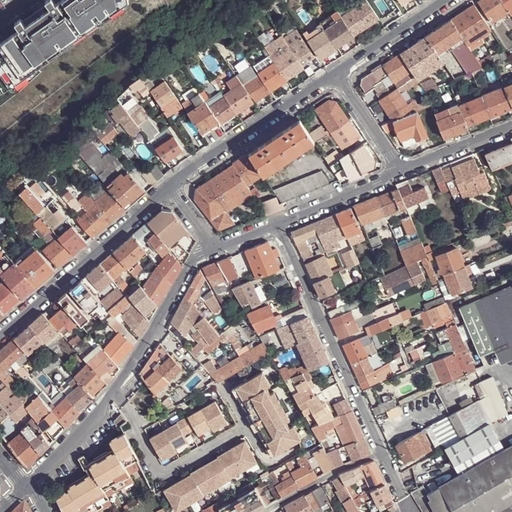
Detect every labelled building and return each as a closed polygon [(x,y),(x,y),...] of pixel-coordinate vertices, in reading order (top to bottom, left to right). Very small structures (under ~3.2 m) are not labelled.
[(40,0),(0,29),(0,107),(18,93),(39,74),(35,68),(62,49),(63,51),(71,45),(70,43),(84,33),(84,32),(113,11),(114,13),(122,7),(121,6),(128,0),(46,0),(45,0),(40,0)] [(491,23),(509,11),(501,0),(480,0),(477,2),(491,23)] [(511,14),(511,13),(511,0),(501,0),(509,11),(511,14)] [(264,9),(272,4),(270,1),(262,7),(264,9)] [(372,24),(379,19),(366,1),(341,17),(354,36),(365,28),(372,24)] [(350,2),(337,11),(341,17),(355,8),(350,2)] [(468,45),(491,30),(473,5),(451,20),(468,45)] [(248,22),(264,11),(264,9),(262,7),(246,18),(248,22)] [(345,41),(354,36),(341,17),(337,11),(320,22),(321,23),(325,29),(337,47),(345,41)] [(232,33),(248,22),(246,18),(245,17),(228,28),(229,29),(232,33)] [(468,45),(451,20),(425,36),(437,53),(449,45),(467,73),(483,67),(468,45)] [(284,34),(286,33),(278,21),(273,24),(277,30),(280,35),(281,36),(284,34)] [(323,30),(325,29),(321,23),(316,26),(317,28),(305,36),(307,38),(308,40),(312,38),(323,30)] [(220,34),(229,29),(228,28),(226,24),(217,29),(220,34)] [(212,40),(220,34),(217,29),(209,35),(212,40)] [(288,38),(291,41),(292,40),(295,45),(303,39),(303,40),(307,38),(305,36),(305,35),(302,31),(301,29),(288,38)] [(325,29),(323,30),(334,48),(337,47),(325,29)] [(320,58),(334,48),(323,30),(312,38),(308,40),(320,58)] [(206,44),(212,40),(209,35),(202,39),(206,44)] [(281,36),(280,35),(273,39),(282,53),(290,48),(288,46),(283,38),(281,36)] [(437,53),(425,36),(418,41),(410,47),(400,53),(412,70),(413,72),(417,76),(418,79),(443,62),(437,53)] [(309,60),(314,56),(303,40),(303,39),(295,45),(290,48),(301,65),(309,60)] [(273,59),(281,54),(271,40),(264,45),(264,47),(272,57),(273,59)] [(269,59),(272,57),(264,47),(262,48),(269,59)] [(287,80),(304,69),(301,65),(290,48),(282,53),(281,54),(273,59),(275,62),(287,80)] [(509,56),(505,50),(499,52),(502,59),(509,56)] [(394,82),(412,70),(400,53),(382,65),(389,75),(394,82)] [(496,62),(497,61),(493,54),(485,59),(486,61),(482,64),(484,66),(496,62)] [(259,74),(275,62),(273,59),(272,57),(269,59),(255,68),(259,74)] [(158,67),(160,70),(166,66),(170,72),(164,75),(164,76),(176,68),(170,60),(158,67)] [(304,69),(305,70),(312,65),(309,60),(301,65),(304,69)] [(270,91),(287,80),(275,62),(259,74),(270,91)] [(383,79),(389,75),(382,65),(372,72),(379,82),(377,83),(381,90),(388,86),(383,79)] [(164,75),(170,72),(166,66),(160,70),(164,75)] [(243,85),(257,76),(251,66),(236,76),(241,84),(243,85)] [(151,80),(156,76),(152,70),(142,77),(143,78),(145,83),(146,83),(151,80)] [(362,79),(361,85),(366,93),(375,87),(378,92),(381,90),(377,83),(379,82),(372,72),(362,79)] [(409,81),(417,76),(413,72),(406,77),(409,81)] [(465,74),(456,77),(458,83),(467,79),(465,74)] [(254,102),(268,92),(257,76),(243,85),(254,102)] [(410,87),(420,81),(418,79),(417,76),(409,81),(407,82),(410,87)] [(407,82),(409,81),(406,77),(395,84),(398,88),(399,87),(403,85),(407,82)] [(139,87),(145,83),(143,78),(137,83),(139,87)] [(433,87),(438,85),(433,78),(421,83),(426,90),(433,87)] [(150,90),(155,86),(151,80),(146,83),(150,90)] [(165,104),(176,97),(165,80),(155,86),(150,90),(161,107),(165,104)] [(144,95),(150,90),(146,83),(145,83),(139,87),(144,95)] [(237,113),(254,102),(243,85),(241,84),(225,95),(226,97),(237,113)] [(381,99),(392,92),(388,86),(381,90),(378,92),(376,93),(381,99)] [(501,113),(511,108),(511,103),(505,87),(482,96),(490,117),(501,113)] [(417,111),(421,110),(418,105),(414,99),(407,104),(399,92),(397,89),(392,92),(381,99),(380,100),(394,121),(417,111)] [(199,106),(205,102),(203,98),(200,94),(199,92),(193,96),(199,106)] [(226,97),(225,95),(208,106),(209,108),(226,97)] [(165,114),(168,118),(184,106),(182,103),(177,96),(176,97),(165,104),(161,107),(162,110),(165,114)] [(193,96),(182,103),(184,106),(189,113),(199,106),(193,96)] [(479,121),(490,117),(482,96),(459,105),(461,111),(467,126),(479,121)] [(123,105),(138,125),(139,126),(150,117),(133,97),(123,105)] [(220,125),(237,113),(226,97),(209,108),(220,125)] [(104,113),(108,119),(115,112),(111,107),(119,101),(118,98),(109,105),(103,112),(104,113)] [(418,105),(421,110),(432,105),(430,100),(426,101),(418,105)] [(115,112),(131,135),(140,128),(139,126),(138,125),(123,105),(119,101),(111,107),(115,112)] [(332,132),(349,121),(335,102),(329,101),(316,109),(330,129),(332,132)] [(204,135),(220,125),(209,108),(208,106),(206,103),(205,102),(199,106),(189,113),(204,135)] [(438,120),(461,111),(459,105),(458,103),(435,112),(438,120)] [(396,126),(402,140),(414,134),(417,139),(427,135),(417,111),(394,121),(396,126)] [(451,135),(468,128),(467,126),(461,111),(438,120),(444,138),(451,135)] [(104,143),(118,130),(108,119),(104,113),(89,125),(104,143)] [(501,113),(490,117),(492,121),(503,117),(501,113)] [(140,128),(150,140),(162,132),(150,117),(139,126),(140,128)] [(264,175),(315,142),(311,136),(300,120),(273,138),(249,153),(250,155),(262,173),(264,175)] [(343,149),(360,138),(349,121),(332,132),(343,149)] [(385,130),(396,126),(394,121),(382,126),(385,130)] [(470,133),(482,128),(479,121),(467,126),(468,128),(470,133)] [(315,144),(328,135),(325,132),(323,129),(311,136),(315,142),(315,144)] [(104,143),(105,143),(119,132),(118,130),(104,143)] [(171,132),(152,144),(160,153),(165,160),(165,161),(183,149),(171,132)] [(404,145),(417,139),(414,134),(402,140),(404,145)] [(90,165),(102,156),(84,136),(73,145),(79,152),(90,165)] [(152,144),(150,141),(146,145),(156,157),(160,153),(152,144)] [(70,142),(56,155),(60,160),(63,164),(79,152),(73,145),(70,142)] [(501,159),(511,155),(511,143),(497,149),(501,159)] [(364,176),(362,172),(372,168),(375,160),(364,144),(345,156),(341,159),(330,166),(335,173),(345,166),(352,180),(364,176)] [(102,156),(90,165),(104,181),(110,188),(129,172),(110,149),(102,156)] [(511,160),(511,155),(501,159),(497,149),(486,153),(492,168),(493,168),(511,160)] [(40,175),(60,160),(56,155),(36,170),(40,175)] [(250,155),(246,157),(252,167),(254,165),(260,174),(262,173),(250,155)] [(339,155),(328,163),(330,166),(341,159),(339,155)] [(246,185),(261,175),(260,174),(254,165),(252,167),(246,157),(245,156),(233,164),(246,185)] [(456,178),(479,169),(478,168),(474,158),(462,163),(453,167),(452,167),(453,171),(456,178)] [(43,178),(63,164),(60,160),(40,175),(43,178)] [(247,197),(252,194),(250,190),(246,185),(233,164),(196,188),(194,199),(211,220),(225,211),(247,197)] [(137,165),(129,172),(135,179),(143,173),(137,165)] [(157,180),(164,175),(156,165),(149,170),(157,180)] [(456,178),(453,171),(452,167),(453,167),(452,165),(442,170),(449,186),(450,189),(458,186),(455,179),(456,178)] [(432,170),(441,190),(449,186),(442,170),(440,166),(432,170)] [(491,189),(484,171),(480,172),(479,169),(456,178),(455,179),(458,186),(460,192),(476,186),(479,194),(491,189)] [(154,183),(157,180),(149,170),(146,173),(154,183)] [(281,203),(330,183),(321,171),(273,190),(281,203)] [(126,207),(145,191),(135,179),(129,172),(110,188),(126,207)] [(398,189),(409,184),(407,179),(396,184),(398,189)] [(110,188),(104,181),(99,186),(102,189),(105,193),(110,188)] [(36,182),(29,188),(37,198),(44,191),(36,182)] [(406,207),(417,202),(413,192),(409,184),(398,189),(406,207)] [(52,228),(59,223),(37,198),(29,188),(27,185),(19,192),(41,216),(52,228)] [(15,186),(4,191),(8,197),(12,194),(14,196),(19,192),(15,186)] [(458,186),(450,189),(452,195),(460,192),(458,186)] [(464,200),(479,194),(476,186),(460,192),(464,200)] [(252,194),(255,198),(260,194),(255,187),(250,190),(252,194)] [(413,192),(417,202),(419,202),(429,197),(424,187),(413,192)] [(111,220),(126,207),(110,188),(105,193),(95,201),(97,203),(111,220)] [(105,193),(102,189),(92,198),(95,201),(105,193)] [(385,215),(406,207),(398,189),(378,197),(385,215)] [(78,201),(87,211),(97,203),(95,201),(92,198),(88,193),(78,201)] [(266,215),(281,209),(279,204),(276,197),(261,203),(266,215)] [(378,197),(354,206),(362,224),(369,222),(385,215),(378,197)] [(429,197),(419,202),(421,207),(430,203),(429,197)] [(92,237),(111,220),(97,203),(87,211),(80,218),(78,220),(92,237)] [(347,236),(361,230),(351,207),(336,213),(347,236)] [(147,222),(155,232),(161,228),(170,240),(185,227),(171,209),(162,209),(147,222)] [(223,227),(233,223),(225,211),(211,220),(217,229),(223,227)] [(347,236),(336,213),(322,219),(332,242),(337,240),(347,236)] [(371,228),(388,221),(385,215),(369,222),(371,228)] [(413,232),(416,231),(410,215),(402,219),(408,234),(413,232)] [(30,226),(40,238),(42,237),(48,243),(57,235),(52,228),(41,216),(30,226)] [(327,252),(335,248),(332,242),(322,219),(313,223),(318,233),(324,247),(327,252)] [(511,219),(502,223),(505,228),(511,225),(511,219)] [(132,236),(140,246),(143,243),(148,239),(155,232),(147,222),(132,236)] [(362,224),(366,233),(372,230),(371,228),(369,222),(362,224)] [(318,233),(313,223),(291,232),(296,242),(305,238),(318,233)] [(73,253),(86,241),(72,225),(59,236),(73,253)] [(170,240),(173,243),(184,234),(187,231),(185,227),(170,240)] [(169,249),(174,245),(173,243),(170,240),(161,228),(155,232),(169,249)] [(23,233),(31,243),(36,239),(27,229),(23,233)] [(347,236),(351,244),(365,238),(361,230),(347,236)] [(162,255),(169,249),(155,232),(148,239),(162,255)] [(305,238),(307,243),(308,243),(317,239),(318,233),(305,238)] [(373,248),(382,244),(378,235),(368,239),(373,248)] [(57,267),(73,253),(59,236),(43,250),(57,267)] [(132,236),(113,252),(126,266),(129,264),(142,253),(144,251),(144,250),(140,246),(132,236)] [(419,237),(416,238),(407,242),(410,248),(422,243),(419,237)] [(298,247),(307,243),(305,238),(296,242),(298,247)] [(260,277),(279,269),(275,257),(272,250),(268,241),(245,250),(256,278),(260,277)] [(182,265),(189,253),(178,242),(174,245),(169,249),(170,250),(182,265)] [(298,247),(300,252),(309,248),(308,243),(307,243),(298,247)] [(417,259),(427,254),(426,254),(423,246),(422,243),(410,248),(401,252),(407,264),(417,259)] [(426,254),(431,252),(428,245),(423,246),(426,254)] [(444,274),(464,266),(456,248),(436,256),(441,268),(444,274)] [(35,286),(54,269),(36,249),(17,265),(35,286)] [(348,267),(359,262),(353,249),(342,254),(348,267)] [(171,283),(182,265),(170,250),(156,266),(171,283)] [(304,260),(314,256),(312,251),(302,255),(304,260)] [(6,261),(11,257),(6,252),(2,255),(6,261)] [(118,274),(126,266),(113,252),(100,262),(111,277),(113,278),(118,274)] [(429,260),(434,258),(431,252),(426,254),(427,254),(427,256),(429,260)] [(329,276),(332,274),(330,270),(324,256),(306,265),(314,282),(329,276)] [(434,285),(439,283),(436,277),(434,273),(429,260),(427,256),(422,258),(434,285)] [(0,271),(1,274),(14,262),(11,257),(6,261),(0,266),(0,271)] [(228,281),(238,276),(229,257),(217,262),(228,281)] [(407,264),(380,277),(387,293),(406,284),(407,288),(426,279),(417,259),(407,264)] [(158,305),(171,283),(156,266),(152,260),(148,264),(154,269),(142,287),(158,305)] [(22,298),(35,286),(17,265),(14,262),(1,274),(22,298)] [(107,280),(111,277),(100,262),(86,275),(90,279),(98,288),(107,280)] [(217,262),(202,268),(217,294),(232,288),(228,281),(217,262)] [(134,277),(142,269),(137,264),(132,268),(129,271),(134,277)] [(469,264),(464,266),(468,277),(474,275),(469,264)] [(343,265),(330,270),(332,274),(344,269),(343,265)] [(453,295),(472,286),(468,277),(464,266),(444,274),(453,295)] [(195,297),(205,278),(200,269),(196,274),(185,294),(191,302),(195,297)] [(118,286),(124,281),(118,274),(113,278),(115,281),(118,286)] [(445,298),(453,295),(444,274),(441,275),(444,283),(440,285),(443,293),(445,298)] [(468,277),(472,286),(479,283),(475,274),(474,275),(468,277)] [(81,279),(85,283),(90,279),(86,275),(81,279)] [(494,349),(511,341),(511,276),(511,275),(463,295),(466,304),(459,307),(480,355),(494,349)] [(331,293),(336,290),(329,276),(314,282),(321,297),(331,293)] [(81,279),(69,290),(93,316),(96,313),(103,321),(105,319),(111,314),(107,309),(100,301),(85,283),(81,279)] [(252,307),(261,303),(251,284),(250,281),(232,289),(242,304),(249,301),(252,307)] [(0,310),(3,314),(19,300),(2,282),(0,283),(0,310)] [(439,283),(434,285),(430,286),(435,297),(443,293),(440,285),(439,283)] [(406,284),(387,293),(389,296),(407,288),(406,284)] [(107,309),(126,294),(120,287),(117,290),(107,298),(106,296),(100,301),(107,309)] [(117,290),(116,287),(106,296),(107,298),(117,290)] [(82,323),(88,317),(66,292),(58,299),(64,305),(78,322),(81,324),(82,323)] [(438,304),(447,300),(446,299),(445,298),(443,293),(435,297),(436,299),(438,304)] [(114,316),(131,301),(126,294),(107,309),(111,314),(114,316)] [(194,323),(202,316),(191,302),(185,294),(179,304),(192,322),(194,323)] [(214,314),(221,309),(213,295),(205,302),(214,314)] [(327,312),(331,318),(359,306),(360,305),(357,299),(327,312)] [(424,303),(427,309),(438,304),(436,299),(424,303)] [(432,323),(452,314),(447,300),(438,304),(427,309),(432,323)] [(394,309),(391,303),(381,307),(383,313),(394,309)] [(139,336),(148,321),(134,304),(121,316),(139,336)] [(189,326),(192,322),(179,304),(171,321),(184,335),(189,326)] [(263,329),(277,322),(276,319),(274,315),(269,304),(247,313),(248,316),(260,335),(264,333),(263,329)] [(49,319),(58,329),(63,335),(78,322),(64,305),(49,319)] [(331,318),(334,326),(354,318),(362,315),(359,306),(331,318)] [(284,325),(307,315),(304,307),(281,316),(280,317),(281,318),(284,325)] [(354,318),(358,327),(365,324),(375,319),(374,316),(383,313),(381,307),(370,311),(364,314),(362,315),(354,318)] [(244,318),(248,316),(247,313),(245,309),(235,317),(238,321),(242,317),(244,318)] [(427,325),(432,323),(427,309),(421,311),(424,317),(426,322),(427,325)] [(406,317),(410,316),(408,310),(400,313),(403,319),(406,317)] [(387,316),(391,324),(403,319),(400,313),(400,311),(387,316)] [(410,316),(406,317),(409,323),(424,317),(421,311),(410,316)] [(43,312),(29,324),(42,339),(44,341),(58,329),(49,319),(43,312)] [(134,342),(137,340),(114,316),(111,314),(105,319),(118,333),(124,339),(131,346),(134,342)] [(443,322),(453,317),(452,314),(432,323),(434,327),(443,322)] [(302,339),(316,333),(307,315),(284,325),(277,328),(281,334),(286,346),(296,342),(302,339)] [(208,343),(218,335),(205,320),(202,316),(194,323),(199,330),(202,334),(205,338),(208,343)] [(374,332),(391,324),(387,316),(370,324),(374,332)] [(340,338),(359,330),(358,327),(354,318),(334,326),(340,338)] [(451,339),(461,335),(455,323),(454,319),(445,323),(447,327),(441,330),(446,341),(451,339)] [(192,322),(189,326),(194,333),(199,330),(194,323),(192,322)] [(29,324),(14,338),(25,351),(27,353),(42,339),(29,324)] [(88,333),(92,337),(99,331),(95,327),(88,333)] [(44,341),(49,347),(51,345),(54,343),(63,335),(58,329),(44,341)] [(199,330),(194,333),(197,338),(202,334),(199,330)] [(442,343),(446,341),(441,330),(437,331),(442,343)] [(203,348),(207,353),(227,336),(223,332),(218,336),(218,335),(208,343),(203,348)] [(263,342),(270,339),(269,335),(267,332),(264,333),(260,335),(263,342)] [(116,363),(131,346),(124,339),(118,333),(103,350),(115,364),(116,363)] [(309,368),(328,361),(316,333),(302,339),(310,356),(305,359),(309,368)] [(77,335),(68,341),(69,342),(70,343),(73,346),(77,343),(81,339),(77,335)] [(459,351),(466,347),(461,335),(451,339),(456,351),(459,351)] [(0,352),(10,364),(25,351),(14,338),(0,349),(0,352)] [(189,351),(194,356),(203,348),(208,343),(205,338),(200,341),(189,351)] [(239,351),(243,347),(235,338),(231,341),(239,351)] [(351,363),(367,356),(362,346),(359,338),(343,345),(351,363)] [(310,356),(302,339),(296,342),(305,359),(310,356)] [(454,353),(456,351),(451,339),(446,341),(442,343),(437,345),(440,350),(442,357),(454,353)] [(500,362),(511,357),(511,341),(494,349),(500,362)] [(171,355),(162,345),(160,342),(151,356),(138,374),(139,375),(140,374),(153,395),(182,368),(171,355)] [(242,355),(248,363),(269,351),(266,347),(265,344),(264,342),(242,355)] [(367,356),(376,352),(372,342),(362,346),(367,356)] [(51,345),(49,347),(52,351),(55,354),(60,349),(54,343),(51,345)] [(103,350),(98,344),(83,358),(88,363),(103,350)] [(421,346),(416,348),(421,358),(425,357),(421,346)] [(462,358),(470,354),(466,347),(459,351),(460,354),(462,358)] [(107,373),(117,364),(116,363),(115,364),(103,350),(88,363),(102,378),(107,373)] [(442,357),(440,350),(433,353),(435,360),(442,357)] [(24,379),(28,376),(19,366),(30,356),(27,353),(25,351),(10,364),(16,370),(24,379)] [(403,371),(408,368),(400,351),(395,354),(403,371)] [(0,373),(2,371),(10,364),(0,352),(0,373)] [(379,381),(388,377),(382,365),(376,352),(367,356),(379,381)] [(442,381),(462,372),(455,356),(454,353),(442,357),(435,360),(433,361),(426,364),(425,365),(433,383),(434,383),(441,379),(442,381)] [(469,373),(477,370),(470,354),(462,358),(469,373)] [(218,381),(248,363),(242,355),(216,369),(210,373),(218,381)] [(61,361),(56,356),(41,369),(46,374),(61,361)] [(362,388),(379,381),(367,356),(351,363),(362,388)] [(29,361),(35,369),(38,366),(32,359),(29,361)] [(382,365),(388,377),(394,374),(388,362),(382,365)] [(91,395),(104,381),(102,378),(88,363),(74,377),(75,378),(80,383),(91,395)] [(6,376),(8,374),(10,372),(12,374),(16,370),(10,364),(2,371),(6,376)] [(294,368),(294,366),(291,367),(293,374),(307,369),(306,365),(294,368)] [(284,378),(293,374),(291,367),(285,369),(283,371),(280,372),(284,378)] [(293,374),(284,378),(293,393),(300,390),(294,379),(304,374),(309,371),(308,369),(307,369),(293,374)] [(15,385),(17,384),(8,374),(6,376),(2,371),(0,373),(0,378),(7,386),(10,390),(15,385)] [(262,371),(236,386),(256,420),(275,454),(301,438),(293,425),(290,427),(288,423),(286,421),(290,419),(281,405),(274,391),(270,392),(269,390),(267,387),(270,385),(262,371)] [(308,380),(313,378),(309,371),(304,374),(308,380)] [(107,373),(102,378),(104,381),(107,384),(112,377),(107,373)] [(294,379),(300,390),(310,384),(310,385),(315,382),(313,378),(308,380),(304,374),(294,379)] [(38,395),(42,391),(28,376),(24,379),(34,390),(38,395)] [(491,423),(497,419),(507,414),(502,401),(503,401),(492,376),(479,382),(485,398),(480,400),(491,423)] [(80,383),(75,378),(69,383),(74,389),(80,383)] [(79,411),(94,398),(91,395),(80,383),(74,389),(65,396),(78,412),(79,411)] [(425,388),(427,392),(436,388),(434,383),(433,383),(425,387),(425,388)] [(298,403),(315,393),(312,388),(310,385),(310,384),(300,390),(293,393),(298,403)] [(14,395),(19,390),(15,385),(10,390),(14,395)] [(0,403),(2,406),(14,395),(10,390),(7,386),(3,389),(3,390),(0,392),(0,403)] [(414,393),(416,397),(417,397),(427,392),(425,388),(414,393)] [(24,400),(26,398),(19,390),(14,395),(22,402),(24,400)] [(38,395),(34,390),(29,395),(33,399),(38,395)] [(50,404),(52,402),(42,391),(38,395),(47,406),(50,404)] [(321,403),(323,401),(318,392),(315,393),(321,403)] [(311,409),(321,403),(315,393),(298,403),(304,413),(311,409)] [(16,422),(28,410),(25,406),(22,402),(14,395),(2,406),(9,414),(16,422)] [(25,406),(28,410),(33,416),(39,424),(44,430),(57,417),(51,409),(47,406),(38,395),(33,399),(26,404),(25,406)] [(65,427),(80,412),(79,411),(78,412),(65,396),(53,408),(51,409),(57,417),(60,421),(65,427)] [(351,410),(346,398),(338,401),(343,413),(351,410)] [(382,412),(396,406),(393,398),(379,405),(382,412)] [(215,400),(201,408),(211,427),(213,430),(227,422),(215,400)] [(491,423),(480,400),(451,416),(463,438),(491,423)] [(318,423),(335,416),(329,404),(326,405),(323,401),(321,403),(311,409),(318,423)] [(1,422),(9,414),(2,406),(0,403),(0,420),(1,422)] [(382,412),(379,405),(372,408),(375,415),(382,412)] [(201,408),(182,419),(190,432),(195,429),(199,435),(211,427),(201,408)] [(343,442),(351,439),(353,442),(363,437),(351,410),(343,413),(335,416),(318,423),(311,426),(319,439),(324,437),(321,431),(334,425),(343,422),(345,427),(337,430),(343,442)] [(121,413),(113,421),(117,428),(120,425),(127,420),(121,413)] [(0,434),(3,438),(18,425),(16,422),(9,414),(1,422),(0,422),(0,434)] [(33,416),(31,418),(27,423),(32,430),(39,424),(33,416)] [(463,438),(451,416),(432,426),(433,429),(441,444),(443,449),(446,448),(463,438)] [(182,419),(163,430),(174,449),(187,441),(184,435),(190,432),(182,419)] [(343,422),(334,425),(337,430),(345,427),(343,422)] [(31,441),(36,435),(32,430),(27,423),(26,424),(21,428),(23,431),(31,441)] [(455,465),(499,439),(491,423),(463,438),(446,448),(455,465)] [(441,444),(433,429),(429,431),(436,446),(441,444)] [(163,430),(149,438),(162,460),(176,452),(174,449),(163,430)] [(25,467),(41,453),(31,441),(23,431),(7,443),(25,467)] [(41,453),(50,444),(41,431),(36,435),(31,441),(41,453)] [(424,453),(431,449),(424,434),(422,431),(415,435),(424,453)] [(429,431),(424,434),(431,449),(434,454),(443,449),(441,444),(436,446),(429,431)] [(61,495),(57,497),(64,511),(99,511),(112,505),(107,497),(120,490),(133,483),(128,474),(141,467),(137,460),(138,460),(125,433),(117,437),(117,436),(112,438),(112,440),(109,442),(114,451),(112,453),(111,451),(106,454),(106,456),(97,461),(96,459),(91,462),(91,464),(88,466),(93,473),(91,475),(90,474),(84,477),(85,478),(75,483),(74,482),(69,485),(70,486),(67,488),(68,491),(66,492),(65,490),(60,494),(61,495)] [(405,462),(424,453),(415,435),(396,444),(405,462)] [(326,452),(331,450),(324,437),(319,439),(323,446),(326,452)] [(350,460),(370,452),(363,437),(353,442),(346,445),(348,450),(350,454),(349,455),(350,460)] [(460,474),(505,449),(499,439),(455,465),(460,474)] [(245,440),(231,448),(244,469),(257,461),(245,440)] [(511,511),(511,444),(505,449),(460,474),(438,487),(428,492),(431,498),(433,501),(430,503),(435,511),(511,511)] [(325,472),(334,467),(326,452),(323,446),(313,452),(315,455),(319,463),(325,472)] [(218,457),(230,477),(244,469),(231,448),(218,455),(218,457)] [(334,467),(342,463),(341,459),(338,452),(337,448),(331,450),(326,452),(334,467)] [(301,454),(295,457),(300,466),(308,462),(307,459),(305,455),(302,457),(301,454)] [(319,463),(315,455),(311,457),(307,459),(308,462),(312,468),(319,463)] [(230,477),(218,457),(204,464),(217,486),(231,478),(230,477)] [(371,489),(384,482),(374,459),(360,465),(364,475),(371,489)] [(291,471),(295,469),(290,460),(285,462),(290,469),(291,471)] [(299,486),(317,477),(315,473),(312,468),(308,462),(300,466),(295,469),(291,471),(293,475),(299,486)] [(217,486),(204,464),(190,472),(191,473),(203,494),(217,486)] [(360,465),(353,468),(358,478),(364,475),(360,465)] [(345,484),(358,478),(353,468),(339,474),(339,475),(340,475),(345,484)] [(282,477),(283,480),(288,477),(287,474),(291,471),(290,469),(283,474),(284,476),(282,477)] [(191,473),(177,481),(190,503),(203,495),(203,494),(191,473)] [(264,479),(266,480),(268,483),(272,480),(270,475),(268,473),(263,476),(264,479)] [(282,495),(299,486),(293,475),(288,477),(283,480),(279,482),(274,473),(273,474),(270,475),(272,480),(275,484),(282,495)] [(339,475),(332,479),(338,489),(337,490),(349,511),(360,511),(357,506),(353,498),(348,488),(345,484),(340,475),(339,475)] [(272,480),(268,483),(277,499),(282,495),(272,480)] [(177,481),(164,489),(177,511),(190,503),(177,481)] [(378,504),(391,498),(384,482),(371,489),(374,496),(375,498),(378,504)] [(428,492),(438,487),(435,482),(425,487),(428,492)] [(266,505),(269,503),(263,492),(259,484),(255,487),(257,489),(266,505)] [(423,511),(435,511),(430,503),(428,500),(431,498),(428,492),(425,487),(423,484),(411,492),(423,511)] [(329,501),(321,486),(312,491),(314,494),(320,505),(329,501)] [(353,498),(357,496),(352,486),(348,488),(353,498)] [(222,511),(252,511),(266,505),(257,489),(221,509),(222,511)] [(319,506),(320,505),(314,494),(312,491),(305,494),(313,509),(319,506)] [(314,511),(315,511),(313,509),(305,494),(284,506),(288,511),(314,511)] [(222,511),(221,509),(216,502),(203,509),(204,511),(222,511)] [(360,511),(366,511),(362,503),(357,506),(360,511)]
